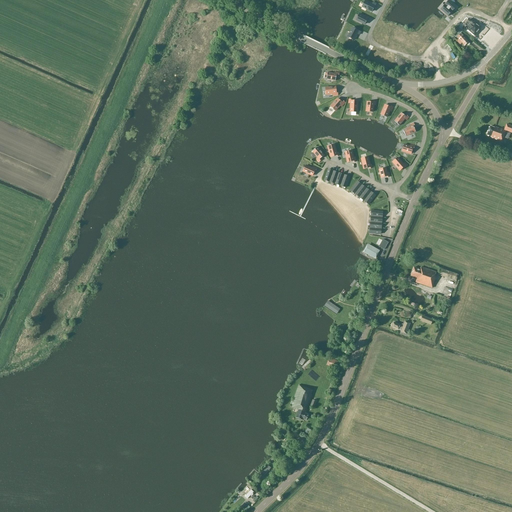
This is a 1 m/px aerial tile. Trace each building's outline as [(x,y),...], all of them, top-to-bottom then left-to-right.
[(365,1),(362,7),(372,12),(376,4),(373,3),(372,5),(365,1)] [(449,1),(445,5),(452,11),(456,7),(449,1)] [(447,16),(452,11),(445,5),(441,10),(447,16)] [(365,24),(368,18),(359,14),(356,20),(365,24)] [(481,28),(470,19),(462,29),(465,31),(467,29),(475,36),(481,28)] [(386,23),(382,31),(385,33),(390,25),(386,23)] [(432,31),(439,33),(441,27),(434,25),(432,31)] [(354,40),(357,34),(359,35),(360,32),(353,28),(348,37),(354,40)] [(457,37),(465,46),(468,42),(463,36),(462,36),(461,34),(463,32),(458,28),(452,35),(456,38),(457,37)] [(388,46),(393,48),(398,39),(393,36),(388,46)] [(335,81),(336,75),(339,76),(339,73),(335,72),(334,74),(328,73),(326,79),(335,81)] [(336,93),(335,87),(325,88),(326,95),(333,94),(333,96),(338,95),(337,93),(336,93)] [(341,107),(345,103),(343,101),(342,103),(337,99),(330,106),(335,111),(340,106),(341,107)] [(351,100),(349,100),(349,103),(350,103),(350,112),(357,111),(357,101),(351,101),(351,100)] [(367,102),(366,111),(373,112),(374,105),(375,105),(376,102),(373,101),(373,103),(367,102)] [(390,106),(384,104),(381,114),(387,116),(390,109),(391,110),(393,106),(390,105),(390,106)] [(406,117),(401,113),(394,121),(399,126),(405,119),(406,120),(408,118),(407,116),(406,117)] [(406,137),(416,132),(413,127),(414,126),(413,124),(410,125),(411,127),(403,130),(406,137)] [(491,138),(501,142),(503,137),(503,138),(506,131),(511,133),(511,126),(506,124),(504,130),(494,127),(494,128),(490,126),(487,135),(491,137),(491,138)] [(331,157),(336,155),(337,157),(339,156),(338,153),(337,153),(334,145),(327,147),(331,157)] [(410,145),(410,147),(404,145),(402,151),(411,154),(413,148),(414,149),(415,146),(410,145)] [(324,155),(317,147),(312,152),(318,158),(316,159),(319,162),(321,160),(320,159),(324,155)] [(352,151),(345,153),(347,162),(353,161),(353,162),(356,162),(355,157),(353,158),(352,151)] [(368,157),(361,159),(364,169),(369,167),(370,169),(372,168),(371,165),(370,165),(368,157)] [(398,158),(393,162),(400,170),(404,166),(405,167),(407,166),(405,163),(403,164),(398,158)] [(316,171),(317,169),(313,167),(312,168),(306,166),(303,172),(312,176),(315,170),(316,171)] [(386,168),(379,170),(381,178),(387,176),(387,178),(390,177),(389,173),(387,173),(386,168)] [(334,170),(330,169),(326,178),(331,181),(335,171),(334,171),(334,170)] [(335,171),(331,181),(336,182),(338,177),(339,178),(340,173),(339,173),(340,172),(335,171)] [(341,173),(340,173),(339,178),(338,177),(336,182),(341,184),(345,175),(341,173)] [(347,187),(351,177),(346,175),(345,175),(341,184),(347,187)] [(351,190),(355,194),(362,186),(361,185),(357,182),(351,190)] [(355,194),(359,197),(362,193),(363,193),(366,189),(365,189),(366,188),(362,185),(362,186),(355,194)] [(359,197),(364,200),(370,192),(366,189),(363,193),(362,193),(359,197)] [(364,200),(368,204),(375,196),(371,193),(370,192),(364,200)] [(383,239),(379,247),(384,250),(388,243),(383,239)] [(368,244),(363,252),(375,259),(380,250),(368,244)] [(420,269),(414,267),(411,276),(417,278),(416,282),(432,288),(436,277),(434,276),(436,272),(421,267),(420,269)] [(458,275),(440,269),(438,275),(456,281),(458,275)] [(444,294),(449,296),(452,288),(447,286),(444,294)] [(340,310),(328,301),(324,306),(336,315),(340,310)] [(420,321),(431,325),(433,320),(422,316),(420,321)] [(400,325),(393,322),(392,327),(398,329),(401,330),(401,332),(406,334),(410,323),(405,321),(403,324),(402,324),(400,325)] [(339,362),(329,358),(326,365),(336,369),(339,362)] [(312,390),(308,388),(299,385),(291,407),(299,410),(296,418),(302,420),(303,419),(306,420),(308,415),(305,413),(312,394),(311,394),(312,391),(312,390)] [(260,472),(263,475),(270,467),(267,464),(260,472)] [(247,498),(254,492),(250,487),(247,491),(246,489),(242,493),(247,498)]
